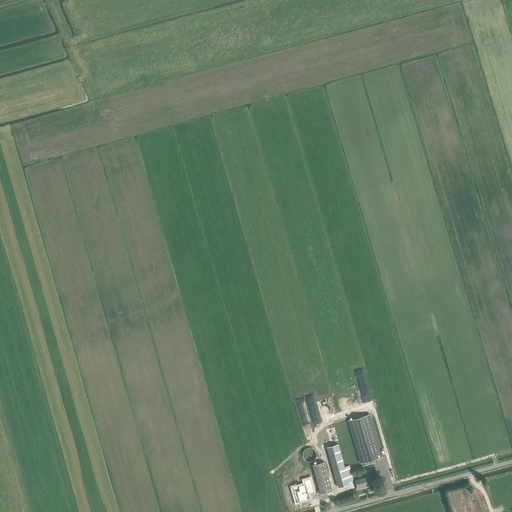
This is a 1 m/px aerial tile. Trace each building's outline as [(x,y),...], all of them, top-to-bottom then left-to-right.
[(361,462),(382,456),(370,414),(349,420),(361,462)] [(338,443),(327,446),(338,487),(349,484),(349,482),(354,480),(350,465),(345,466),(338,443)] [(316,455),(316,454),(316,453),(315,452),(315,451),(314,450),(313,449),(312,448),(311,448),(309,448),(308,448),(307,448),(306,449),(305,450),(304,451),(303,452),(303,453),(303,454),(303,455),(303,457),(304,458),(305,459),(306,460),(307,460),(308,461),(309,461),(311,461),(312,460),(313,460),(314,459),(315,458),(315,457),(316,455)] [(324,461),(313,464),(316,478),(321,493),(333,490),(324,461)] [(365,476),(355,479),(358,489),(363,487),(363,485),(367,483),(365,476)] [(299,492),(294,494),(296,501),(298,500),(299,504),(307,502),(306,498),(308,497),(308,496),(313,494),(310,481),(304,482),(305,486),(298,487),(299,492)]
